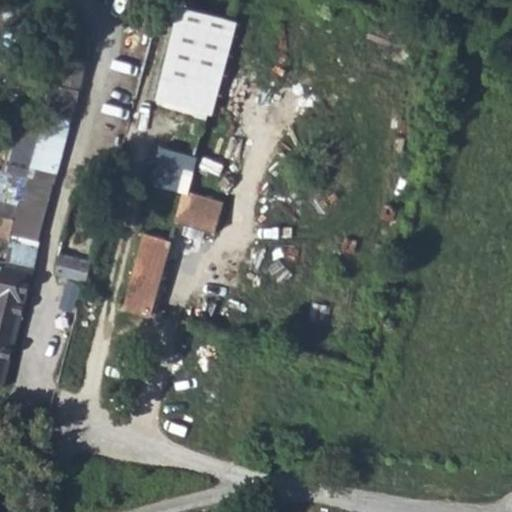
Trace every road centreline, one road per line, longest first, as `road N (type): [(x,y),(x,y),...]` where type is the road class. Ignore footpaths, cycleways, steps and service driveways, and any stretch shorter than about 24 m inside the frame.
road 1 (track): [(17,408),(51,228),(105,54),(67,0)]
road 2 (unclassified): [(402,511),(268,483)]
